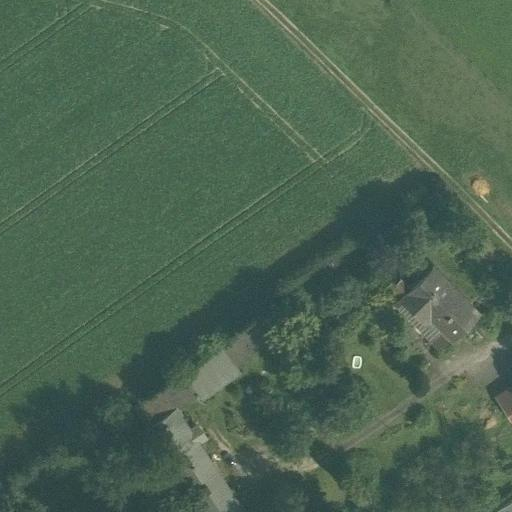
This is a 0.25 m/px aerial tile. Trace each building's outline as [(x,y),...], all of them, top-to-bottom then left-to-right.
[(431,264),(408,287),(400,279),(391,287),(416,312),(422,306),(451,336),(476,310),(431,264)] [(264,308),(219,341),(233,363),(279,329),(264,308)] [(219,341),(179,370),(193,392),(196,397),(236,369),(233,363),(219,341)] [(193,392),(179,370),(169,377),(184,399),(193,392)] [(168,380),(133,406),(146,426),(173,405),(174,407),(184,399),(169,377),(167,378),(168,380)] [(174,407),(173,405),(146,426),(175,470),(203,452),(174,407)] [(242,511),(203,452),(175,470),(202,511),(242,511)] [(511,511),(511,499),(495,511),(511,511)]
